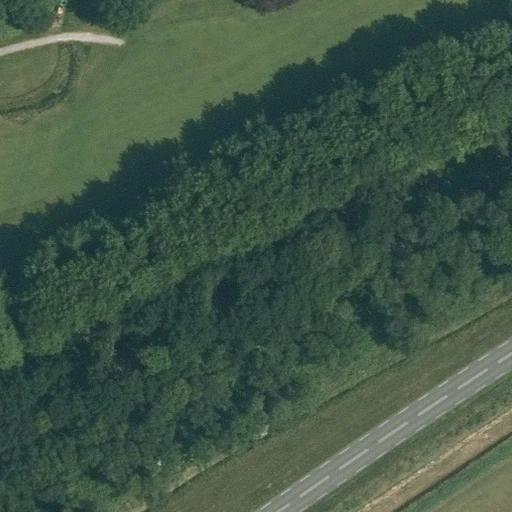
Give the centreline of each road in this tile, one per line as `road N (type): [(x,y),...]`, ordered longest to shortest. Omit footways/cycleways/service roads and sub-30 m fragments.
road 1 (track): [(511,169),(0,429)]
road 2 (track): [(0,377),(511,117)]
road 3 (primary): [(281,511),(511,357)]
